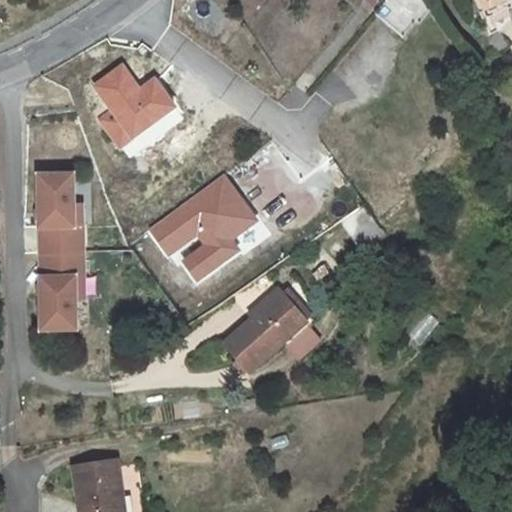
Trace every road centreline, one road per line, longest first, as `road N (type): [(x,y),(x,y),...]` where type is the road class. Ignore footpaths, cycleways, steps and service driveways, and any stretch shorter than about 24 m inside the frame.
road 1 (unknown): [(21,65),(42,426)]
road 2 (tertiary): [(0,74),(46,54),(123,0)]
